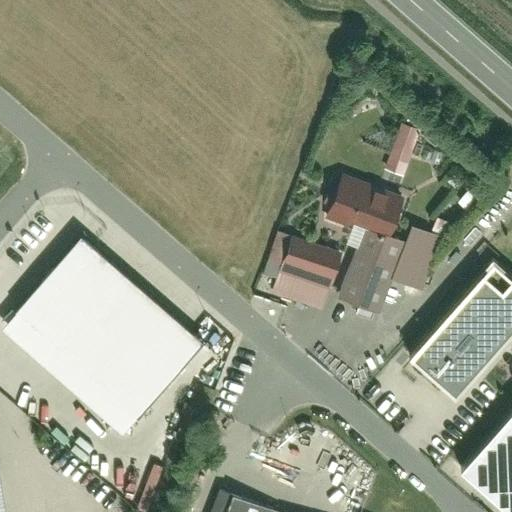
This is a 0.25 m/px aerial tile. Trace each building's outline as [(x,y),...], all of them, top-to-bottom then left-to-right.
[(397,126),(386,161),(405,167),(416,132),(397,126)] [(406,198),(341,174),(327,213),(392,237),(406,198)] [(359,230),(333,298),(381,316),(407,248),(359,230)] [(291,233),(270,297),(320,314),(342,250),(291,233)] [(202,338),(81,234),(4,323),(124,428),(202,338)] [(511,331),(511,267),(498,255),(414,351),(460,391),(511,331)] [(511,410),(465,464),(511,505),(511,410)] [(0,511),(12,511),(3,457),(0,457),(0,511)] [(237,490),(228,511),(289,511),(290,510),(237,490)]
